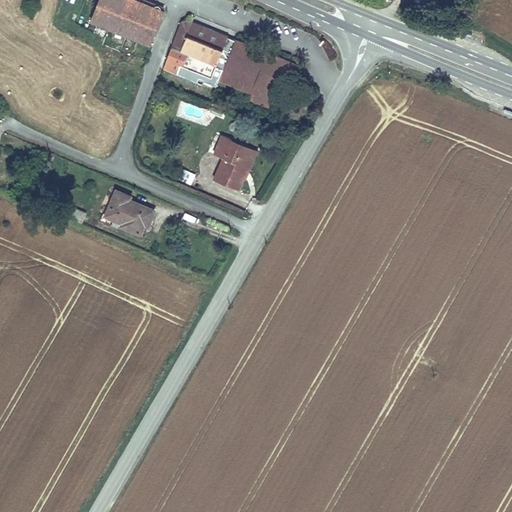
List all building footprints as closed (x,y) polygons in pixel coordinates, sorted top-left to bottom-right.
[(150,43),(164,7),(145,0),(96,0),(88,20),(150,43)] [(220,80),(236,41),(185,20),(165,70),(215,91),(220,80)] [(236,41),(220,80),(255,94),(252,101),(278,112),(298,66),(236,41)] [(213,180),(240,191),(246,177),(240,175),(251,148),(221,136),(213,154),(222,158),(213,180)] [(259,151),(251,148),(240,175),(246,177),(248,178),(259,151)] [(183,168),(179,179),(191,185),(196,174),(183,168)] [(150,228),(157,210),(131,200),(132,197),(116,190),(105,216),(121,223),(119,227),(142,236),(146,226),(150,228)] [(82,223),(86,210),(72,205),(66,217),(82,223)]
